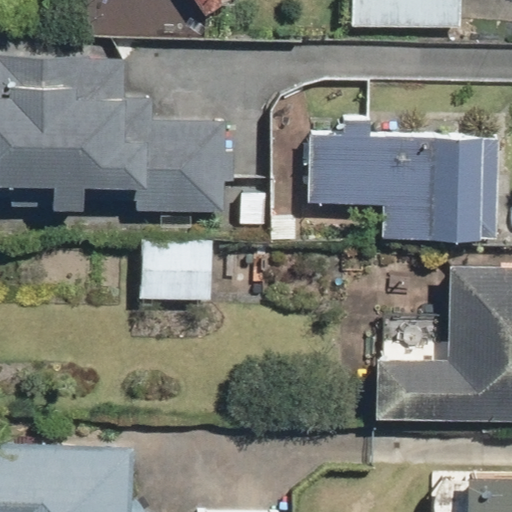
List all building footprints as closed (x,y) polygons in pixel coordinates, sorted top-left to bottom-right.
[(195,0),(204,13),(223,0),(195,0)] [(459,0),(347,0),(347,23),(459,27),(459,0)] [(0,206),(222,209),(222,177),(231,177),(232,146),(222,146),(223,118),(151,117),(152,95),(124,95),(124,56),(88,56),(88,51),(0,50),(0,206)] [(497,132),(308,129),(307,197),(380,199),(380,234),(496,236),(497,132)] [(213,238),(140,235),(138,295),(211,298),(213,238)] [(373,352),(372,414),(511,416),(511,259),(446,259),(444,353),(373,352)] [(133,443),(0,436),(0,511),(155,511),(155,508),(130,507),(133,443)] [(511,511),(511,464),(459,464),(458,511),(511,511)] [(280,511),(281,500),(195,496),(194,511),(280,511)]
